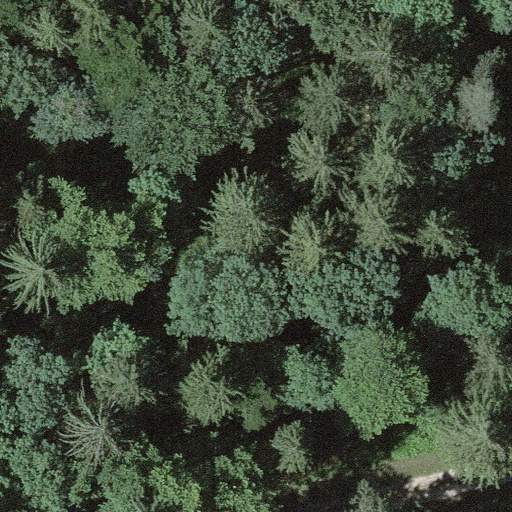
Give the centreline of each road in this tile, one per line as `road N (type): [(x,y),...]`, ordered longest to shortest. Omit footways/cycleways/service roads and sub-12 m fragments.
road 1 (track): [(382,0),(281,115),(180,301),(89,511)]
road 2 (track): [(511,468),(379,511)]
